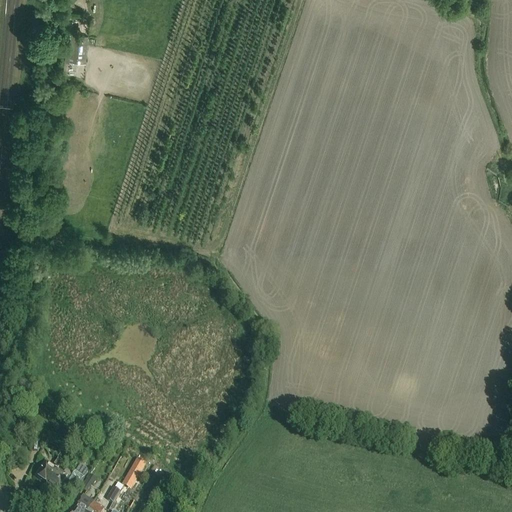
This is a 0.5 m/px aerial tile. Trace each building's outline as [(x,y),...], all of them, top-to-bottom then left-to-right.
[(64,61),(86,63),(88,36),(67,34),(64,61)] [(36,477),(47,485),(57,471),(63,461),(59,458),(54,465),(57,466),(54,469),(45,463),(41,469),(41,470),(36,477)] [(153,470),(141,463),(135,472),(148,479),(153,470)] [(70,479),(57,471),(47,485),(46,486),(47,486),(46,488),(51,491),(52,490),(57,493),(61,486),(71,493),(74,490),(77,488),(89,472),(80,465),(70,479)] [(91,476),(82,491),(90,496),(99,481),(91,476)] [(118,484),(115,489),(120,493),(124,487),(118,484)] [(114,489),(107,500),(113,504),(120,493),(115,489),(114,489)] [(73,511),(87,511),(94,503),(83,496),(73,511)] [(102,511),(104,510),(94,503),(87,511),(102,511)]
